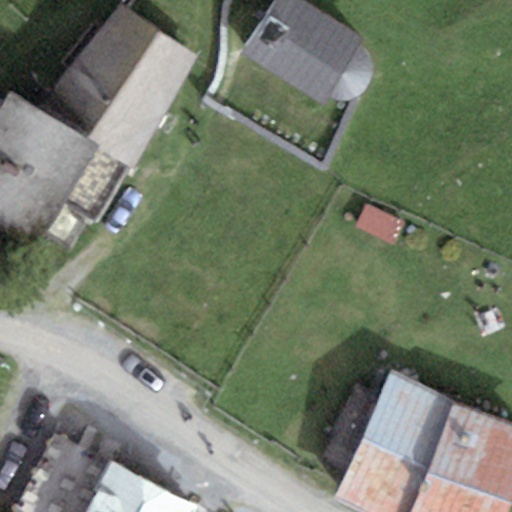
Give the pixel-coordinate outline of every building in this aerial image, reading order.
[(361,53),(352,47),(356,39),(285,0),(248,0),(245,7),(233,28),(222,48),(321,102),(325,96),(337,101),(344,101),(353,99),(358,94),(363,87),(367,78),(367,69),(365,60),(361,53)] [(119,9),(40,108),(95,140),(130,160),(193,53),(119,9)] [(40,108),(6,89),(0,99),(0,212),(40,235),(62,196),(95,140),(40,108)] [(95,140),(62,196),(96,220),(130,160),(95,140)] [(495,511),(511,473),(511,425),(398,377),(348,494),(391,511),(495,511)] [(202,511),(205,506),(118,456),(85,511),(202,511)]
